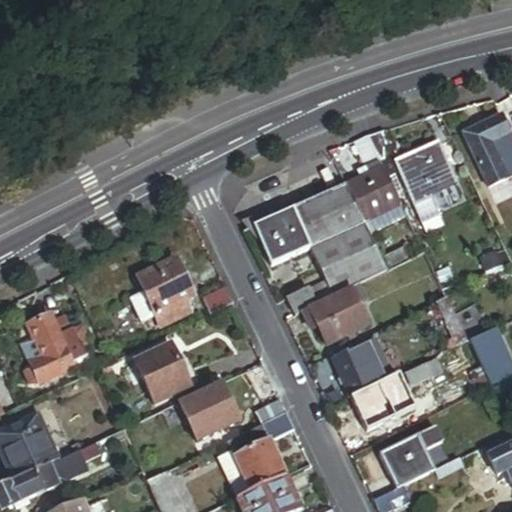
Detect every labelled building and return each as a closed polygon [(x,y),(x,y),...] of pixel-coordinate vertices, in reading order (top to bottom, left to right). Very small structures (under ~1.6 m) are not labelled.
[(511,135),(508,129),(502,117),(464,136),(480,169),(499,160),(492,145),(498,142),(511,135)] [(400,163),(398,158),(385,133),(369,138),(368,139),(380,164),(384,171),(389,181),(402,175),(397,165),(400,163)] [(511,153),(511,136),(511,135),(498,142),(492,145),(499,160),(511,153)] [(380,164),(368,139),(353,144),(366,171),(380,164)] [(400,163),(397,165),(402,175),(418,209),(461,187),(440,144),(400,163)] [(511,178),(511,153),(499,160),(480,169),(490,189),(511,178)] [(366,225),(401,207),(389,181),(384,171),(347,188),(366,225)] [(329,243),(366,225),(347,188),(311,206),(329,243)] [(315,249),(329,243),(311,206),(258,232),(276,268),(315,249)] [(361,287),(389,273),(389,271),(383,260),(366,225),(329,243),(353,290),(361,287)] [(351,291),(353,290),(329,243),(315,249),(330,282),(338,297),(351,291)] [(403,250),(383,260),(389,271),(409,261),(403,250)] [(157,318),(187,304),(194,300),(177,263),(139,281),(146,295),(157,318)] [(330,282),(309,292),(317,308),(338,297),(330,282)] [(353,290),(351,291),(358,305),(368,299),(361,287),(353,290)] [(226,290),(203,301),(211,318),(234,307),(226,290)] [(317,308),(309,312),(318,330),(327,348),(369,327),(358,305),(351,291),(338,297),(317,308)] [(309,312),(317,308),(309,292),(289,302),(296,318),(304,315),(309,312)] [(157,318),(146,295),(131,302),(142,325),(157,318)] [(447,300),(438,304),(455,342),(459,350),(469,345),(468,342),(451,308),(447,300)] [(192,315),(187,304),(157,318),(162,329),(192,315)] [(488,330),(477,305),(458,314),(469,338),(488,330)] [(309,312),(304,315),(313,333),(318,330),(309,312)] [(43,360),(64,351),(58,337),(53,327),(32,336),(43,360)] [(80,344),(73,330),(58,337),(64,351),(80,344)] [(511,379),(511,364),(496,332),(472,344),(493,388),(511,379)] [(91,340),(84,343),(91,357),(97,354),(91,340)] [(455,342),(447,346),(451,354),(459,350),(455,342)] [(71,366),(87,359),(80,344),(64,351),(71,366)] [(377,344),(359,353),(376,390),(381,388),(394,381),(377,344)] [(191,391),(182,372),(171,348),(135,365),(155,408),(192,392),(191,391)] [(71,366),(64,351),(43,360),(30,365),(39,385),(73,370),(71,366)] [(352,402),(376,390),(359,353),(334,364),(352,402)] [(436,363),(425,368),(431,381),(442,375),(436,363)] [(425,368),(406,378),(412,389),(431,381),(425,368)] [(188,369),(182,372),(191,391),(198,388),(188,369)] [(395,421),(381,388),(376,390),(352,402),(367,435),(395,421)] [(240,425),(222,389),(181,407),(198,444),(240,425)] [(256,417),(262,429),(288,418),(281,404),(256,417)] [(34,475),(62,462),(41,415),(0,434),(0,452),(3,459),(14,454),(25,479),(34,475)] [(270,445),(270,447),(296,435),(288,418),(262,429),(270,445)] [(262,429),(227,446),(234,462),(235,462),(270,445),(262,429)] [(402,489),(435,473),(425,453),(442,446),(435,431),(379,457),(396,492),(402,489)] [(511,435),(484,449),(489,460),(511,448),(511,435)] [(252,497),(286,480),(270,447),(270,445),(235,462),(252,497)] [(507,475),(511,472),(511,448),(489,460),(499,479),(507,475)] [(3,459),(14,484),(25,479),(14,454),(3,459)] [(67,473),(62,462),(34,475),(39,485),(43,483),(67,473)] [(461,462),(435,474),(438,480),(464,469),(461,462)] [(185,511),(168,474),(147,484),(160,511),(185,511)] [(25,479),(14,484),(0,490),(0,511),(6,511),(43,495),(41,491),(39,485),(34,475),(25,479)] [(301,511),(286,480),(252,497),(238,503),(241,511),(301,511)] [(396,492),(373,503),(376,511),(391,511),(410,503),(402,489),(396,492)] [(85,511),(81,502),(60,511),(85,511)]
